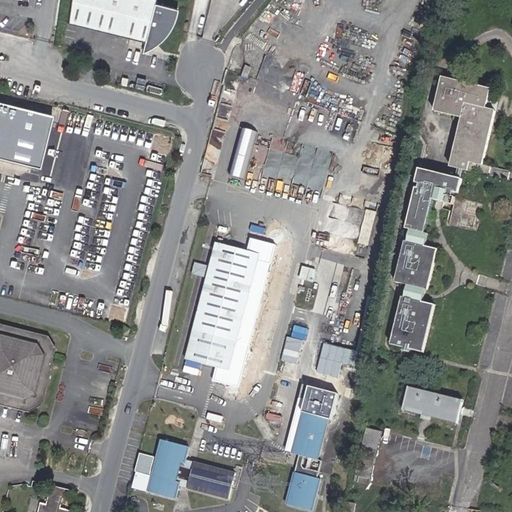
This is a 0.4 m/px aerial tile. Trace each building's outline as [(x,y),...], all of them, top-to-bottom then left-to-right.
[(152,0),(68,0),(68,9),(153,41),(154,40),(156,38),(158,36),(159,34),(161,32),(163,30),(164,28),(165,25),(167,23),(168,21),(169,19),(170,16),(172,14),(172,11),(173,9),(174,6),(152,1),(152,0)] [(152,42),(153,41),(68,9),(66,21),(142,42),(150,44),(150,43),(152,42)] [(146,47),(148,45),(150,44),(142,42),(140,51),(142,50),(144,48),(146,47)] [(242,75),(247,77),(251,67),(246,65),(242,75)] [(487,109),(492,90),(443,78),(435,111),(462,118),(451,166),(459,168),(457,179),(420,169),(416,184),(420,185),(419,189),(417,188),(407,230),(411,231),(408,243),(406,242),(395,283),(408,286),(405,298),(403,298),(392,345),(425,353),(436,306),(423,303),(426,291),(429,291),(439,251),(426,247),(429,235),(426,234),(434,201),(452,205),(455,194),(460,195),(464,180),(462,179),(465,170),(469,171),(471,162),(483,165),(497,111),(487,109)] [(51,119),(0,106),(0,161),(38,171),(51,119)] [(229,175),(247,179),(260,132),(243,128),(229,175)] [(216,379),(227,382),(260,257),(265,258),(268,256),(270,248),(268,245),(260,243),(257,245),(255,253),(217,243),(187,359),(219,368),(216,379)] [(0,325),(0,396),(6,398),(5,402),(29,408),(38,402),(52,346),(46,337),(0,325)] [(120,335),(128,337),(130,330),(130,329),(122,327),(120,335)] [(344,394),(349,364),(325,360),(320,390),(344,394)] [(458,423),(464,401),(410,388),(405,410),(458,423)] [(310,458),(319,460),(330,419),(304,412),(293,453),(300,455),(310,458)] [(382,432),(367,428),(363,444),(378,448),(382,432)] [(187,467),(186,464),(190,447),(163,440),(149,491),(177,499),(181,482),(184,480),(190,481),(189,488),(230,499),(237,473),(195,462),(194,469),(187,467)] [(356,475),(371,478),(378,448),(363,444),(356,475)] [(305,475),(308,466),(310,458),(300,455),(296,473),(305,475)] [(287,504),(314,511),(322,480),(319,479),(321,470),(308,466),(305,475),(296,473),(287,504)] [(50,484),(45,503),(39,501),(36,511),(70,511),(71,510),(59,507),(64,487),(50,484)] [(347,511),(354,511),(357,504),(347,502),(345,511),(347,511)]
